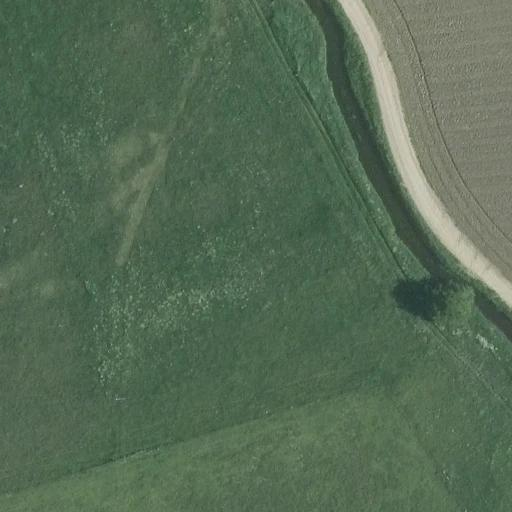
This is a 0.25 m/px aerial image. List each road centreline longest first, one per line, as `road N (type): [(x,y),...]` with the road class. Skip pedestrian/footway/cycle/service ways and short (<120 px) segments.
road 1 (track): [(226,0),(375,258),(511,382)]
road 2 (unclassified): [(511,295),(444,227),(414,176),(377,53),(349,0)]
